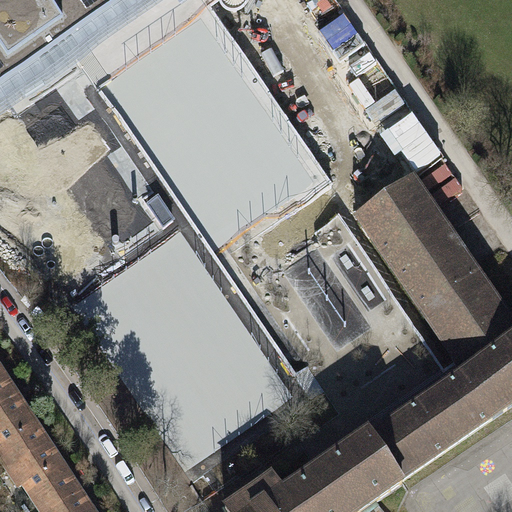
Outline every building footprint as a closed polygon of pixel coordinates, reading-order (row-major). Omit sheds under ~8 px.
[(0,0),(0,101),(75,51),(150,0),(0,0)] [(231,258),(334,185),(213,12),(204,0),(150,0),(75,51),(106,91),(231,258)] [(464,374),(367,438),(398,483),(511,406),(511,323),(413,178),(357,216),(464,374)] [(0,405),(15,396),(0,372),(0,405)] [(15,396),(0,405),(0,447),(2,450),(0,451),(0,458),(7,469),(47,443),(15,396)] [(361,511),(400,486),(398,483),(367,438),(365,436),(281,494),(270,478),(224,509),(226,511),(361,511)] [(47,443),(7,469),(19,487),(24,484),(42,511),(48,511),(80,491),(47,443)] [(92,511),(80,491),(48,511),(92,511)]
